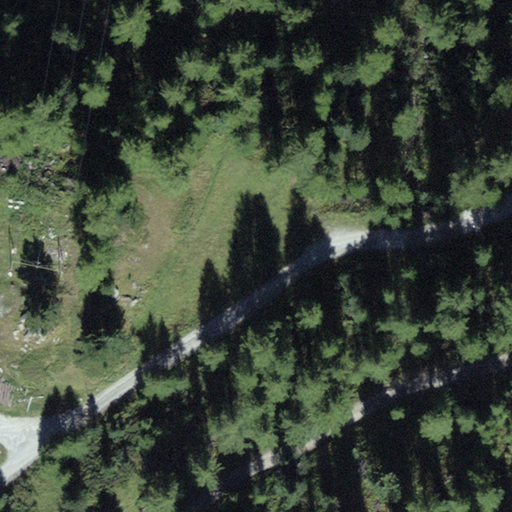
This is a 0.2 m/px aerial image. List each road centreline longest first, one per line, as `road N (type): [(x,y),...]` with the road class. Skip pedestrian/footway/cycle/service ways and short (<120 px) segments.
road 1 (track): [(0,477),(320,254),(361,240),(434,234),(511,207)]
road 2 (track): [(186,511),(227,476),(404,385),(511,358)]
